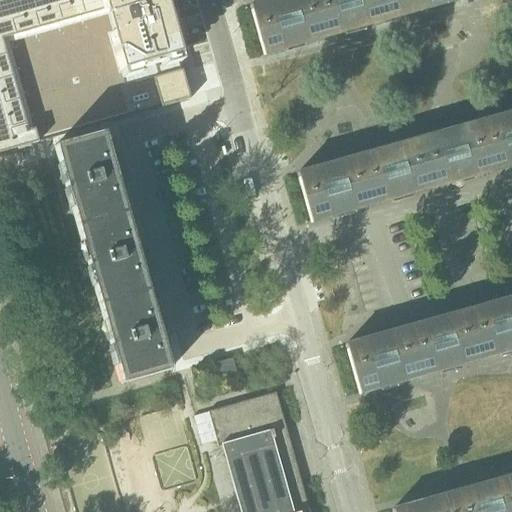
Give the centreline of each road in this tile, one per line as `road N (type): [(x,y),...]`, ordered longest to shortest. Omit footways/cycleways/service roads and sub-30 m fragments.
road 1 (residential): [(194,116),(130,135),(190,346),(253,330)]
road 2 (residential): [(511,178),(277,244)]
road 3 (residential): [(194,116),(253,330)]
road 4 (residential): [(352,511),(299,317)]
road 5 (residential): [(351,328),(511,283)]
road 6 (residential): [(277,244),(236,105)]
road 7 (tertiary): [(35,511),(0,387)]
